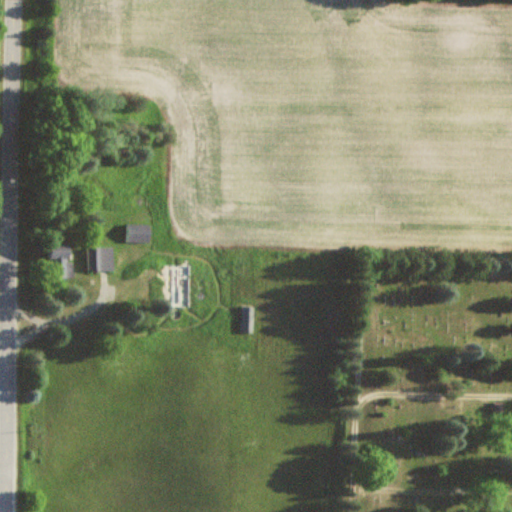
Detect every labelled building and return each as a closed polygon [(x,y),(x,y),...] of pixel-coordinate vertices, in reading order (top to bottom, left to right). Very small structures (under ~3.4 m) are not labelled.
[(126,241),(152,241),(152,224),(126,224),(126,241)] [(73,276),(73,244),(51,244),(51,276),(73,276)] [(115,247),(87,247),(87,270),(115,270),(115,247)] [(198,263),(170,263),(170,305),(198,305),(198,263)] [(252,331),(252,305),(241,305),(241,331),(252,331)] [(492,412),(493,402),(504,403),(503,413),(492,412)]
